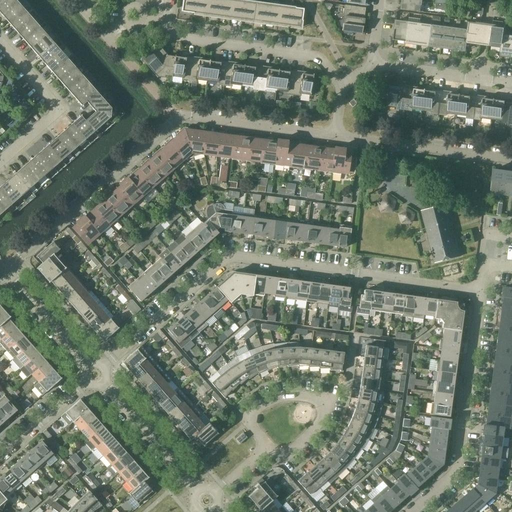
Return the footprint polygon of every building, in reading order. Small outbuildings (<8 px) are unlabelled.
[(18,2),(15,0),(3,0),(0,3),(0,12),(3,16),(18,2)] [(183,0),(182,12),(194,13),(195,0),(183,0)] [(195,0),(194,13),(206,15),(207,0),(195,0)] [(207,0),(206,15),(218,17),(219,0),(207,0)] [(219,0),(218,17),(230,18),(231,0),(219,0)] [(231,0),(230,18),(241,20),(244,1),(236,0),(231,0)] [(421,12),(422,1),(411,0),(402,0),(402,9),(421,12)] [(241,20),(253,21),(256,3),(244,1),(241,20)] [(25,11),(18,2),(3,16),(10,24),(25,11)] [(97,8),(99,11),(104,8),(105,7),(103,3),(102,4),(101,2),(99,3),(95,7),(97,8)] [(253,21),(265,23),(268,4),(256,3),(253,21)] [(265,23),(277,25),(280,6),(268,4),(265,23)] [(346,5),(345,11),(344,20),(340,21),(342,28),(342,31),(344,31),(345,33),(351,34),(351,32),(362,33),(365,13),(354,12),(354,6),(346,5)] [(277,25),(289,26),(292,7),(280,6),(277,25)] [(304,9),(292,7),(289,26),(301,28),(304,9)] [(32,19),(25,11),(10,24),(17,32),(32,19)] [(39,27),(32,19),(17,32),(24,40),(39,27)] [(393,40),(406,42),(408,23),(396,21),(393,40)] [(490,44),(490,45),(502,46),(504,35),(506,23),(493,21),(490,44)] [(469,22),(467,31),(468,31),(466,41),(467,41),(479,43),(481,24),(469,22)] [(420,24),(408,23),(406,42),(418,43),(420,24)] [(432,26),(420,24),(418,43),(430,45),(432,26)] [(444,27),(432,26),(430,45),(441,47),(444,27)] [(47,35),(39,27),(24,40),(31,48),(47,35)] [(456,29),(444,27),(441,47),(453,48),(456,29)] [(466,50),(467,41),(466,41),(468,31),(467,31),(456,29),(453,48),(466,50)] [(54,43),(47,35),(31,48),(38,57),(54,43)] [(511,36),(504,35),(502,46),(501,55),(511,56),(511,36)] [(172,77),(175,56),(175,57),(167,56),(160,48),(161,42),(155,42),(157,43),(148,51),(165,69),(164,75),(172,76),(172,77)] [(61,51),(54,43),(38,57),(46,65),(61,51)] [(68,59),(61,51),(46,65),(53,73),(68,59)] [(145,54),(140,58),(145,63),(143,65),(154,76),(155,75),(158,77),(157,76),(164,77),(164,75),(165,69),(148,51),(147,52),(149,54),(147,56),(145,54)] [(175,56),(172,77),(173,77),(173,76),(183,78),(183,80),(189,81),(189,84),(193,56),(192,57),(185,56),(185,58),(176,57),(176,56),(175,56)] [(207,82),(210,60),(209,60),(209,61),(200,60),(201,58),(193,57),(193,56),(189,84),(189,83),(196,84),(197,79),(207,81),(207,82)] [(75,67),(68,59),(53,73),(60,81),(75,67)] [(217,82),(217,84),(224,85),(223,86),(224,86),(227,61),(219,60),(219,63),(210,61),(210,60),(207,82),(207,81),(217,82)] [(241,85),(241,87),(244,65),(244,66),(235,65),(235,62),(228,61),(227,61),(224,86),(224,87),(224,85),(231,86),(231,84),(241,85)] [(258,91),(262,65),(261,66),(254,65),(254,67),(244,66),(245,65),(244,65),(241,87),(242,87),(242,85),(252,87),(252,89),(258,90),(258,91)] [(276,91),(279,70),(278,70),(278,71),(269,69),(270,67),(262,66),(262,65),(258,91),(259,91),(259,90),(265,91),(265,89),(276,90),(276,91)] [(82,76),(75,67),(60,81),(67,89),(82,76)] [(288,70),(288,72),(279,71),(279,70),(276,91),(276,90),(286,92),(286,94),(293,95),(292,96),(293,96),(296,70),(296,71),(288,70)] [(296,70),(293,96),(293,95),(300,96),(300,93),(310,95),(310,96),(311,96),(312,87),(314,87),(315,80),(313,80),(314,74),(313,74),(313,75),(304,74),(304,72),(297,71),(297,70),(296,70)] [(90,84),(82,76),(67,89),(74,97),(90,84)] [(97,92),(90,84),(74,97),(82,106),(87,102),(86,101),(97,92)] [(399,109),(405,110),(407,95),(408,86),(401,85),(400,87),(391,86),(391,85),(390,90),(388,90),(387,97),(389,97),(388,106),(388,107),(389,105),(399,107),(399,109)] [(416,87),(408,86),(407,95),(405,110),(412,111),(412,109),(423,110),(425,93),(425,91),(416,89),(416,87)] [(435,92),(425,91),(425,93),(423,110),(433,111),(433,113),(440,114),(443,90),(435,89),(435,92)] [(451,92),(443,90),(440,114),(446,115),(447,113),(457,115),(460,95),(450,94),(451,92)] [(111,108),(97,92),(86,101),(87,102),(96,112),(111,113),(111,108)] [(460,95),(457,115),(468,116),(467,118),(466,118),(465,126),(473,127),(474,119),(477,95),(470,94),(469,96),(460,95)] [(485,96),(477,95),(474,119),(481,120),(481,118),(492,119),(494,100),(485,99),(485,96)] [(357,104),(354,99),(349,103),(352,108),(357,104)] [(504,101),(494,100),(492,119),(502,121),(502,123),(509,124),(511,100),(504,99),(504,101)] [(96,112),(85,121),(94,132),(111,117),(111,113),(96,112)] [(81,116),(73,124),(86,139),(94,132),(85,121),(81,116)] [(73,124),(64,131),(78,146),(86,139),(73,124)] [(180,135),(173,140),(175,143),(174,143),(182,160),(193,157),(184,128),(179,133),(180,135)] [(191,129),(184,128),(193,157),(204,154),(201,135),(200,132),(192,131),(191,129)] [(207,131),(200,130),(200,132),(201,135),(204,154),(216,156),(216,138),(216,134),(208,133),(207,131)] [(64,131),(56,138),(70,153),(78,146),(64,131)] [(223,133),(216,132),(216,134),(216,138),(216,156),(221,156),(221,158),(229,159),(229,157),(232,158),(235,137),(232,137),(231,136),(223,135),(223,133)] [(232,158),(232,160),(241,161),(241,159),(246,160),(247,160),(249,144),(249,139),(241,138),(241,136),(235,135),(235,137),(232,158)] [(246,160),(246,162),(255,163),(255,161),(261,162),(263,146),(264,141),(255,140),(256,138),(250,137),(249,139),(249,144),(247,160),(246,160)] [(56,138),(48,145),(62,160),(70,153),(56,138)] [(168,145),(162,151),(164,154),(173,169),(182,160),(174,143),(175,143),(173,140),(173,138),(167,143),(168,145)] [(261,162),(260,164),(269,165),(270,163),(275,163),(275,164),(278,148),(277,148),(278,143),(270,142),(270,140),(264,139),(264,141),(263,146),(261,162)] [(275,163),(275,165),(284,167),(284,165),(289,165),(290,165),(292,150),(291,150),(292,145),(287,144),(287,142),(284,142),(278,141),(278,143),(277,148),(278,148),(275,164),(275,163)] [(289,165),(289,167),(298,169),(298,167),(304,167),(306,152),(306,147),(298,145),(298,143),(292,143),(292,145),(291,150),(292,150),(290,165),(289,165)] [(48,145),(40,152),(54,168),(62,160),(48,145)] [(304,167),(303,169),(312,170),(312,169),(318,169),(320,154),(320,153),(321,148),(312,147),(313,145),(307,145),(306,147),(306,152),(304,167)] [(318,169),(318,171),(326,172),(327,170),(332,171),(335,155),(334,155),(335,150),(327,149),(327,147),(321,147),(321,148),(320,153),(320,154),(318,169)] [(332,171),(332,173),(341,174),(341,172),(347,173),(347,172),(355,173),(356,160),(349,159),(349,157),(350,154),(350,152),(349,152),(344,152),(344,150),(341,149),(335,148),(335,150),(334,155),(335,155),(332,171)] [(156,156),(150,161),(153,165),(165,179),(170,174),(169,172),(173,169),(164,154),(162,151),(161,149),(155,154),(156,156)] [(40,152),(32,159),(45,175),(54,168),(40,152)] [(37,182),(45,175),(32,159),(24,167),(37,182)] [(145,165),(139,171),(142,174),(142,175),(153,187),(153,186),(157,183),(158,184),(165,179),(153,165),(150,161),(149,160),(144,164),(145,165)] [(24,167),(16,174),(29,189),(37,182),(24,167)] [(134,175),(128,180),(132,184),(131,184),(142,196),(146,192),(148,194),(154,188),(153,186),(153,187),(142,175),(142,174),(139,171),(138,169),(133,173),(134,175)] [(491,193),(502,194),(505,171),(494,170),(491,193)] [(511,172),(505,171),(502,194),(511,195),(511,172)] [(21,196),(29,189),(16,174),(7,181),(21,196)] [(121,186),(117,190),(121,193),(120,194),(131,206),(131,205),(135,202),(137,203),(143,197),(142,196),(131,184),(132,184),(128,180),(127,179),(122,183),(120,185),(121,186)] [(7,181),(0,187),(0,188),(13,203),(21,196),(7,181)] [(0,188),(0,205),(5,211),(13,203),(0,188)] [(113,194),(107,199),(110,203),(120,215),(125,211),(126,213),(133,207),(131,205),(131,206),(120,194),(121,193),(117,190),(116,188),(111,192),(113,194)] [(186,197),(190,194),(186,189),(182,193),(186,197)] [(102,203),(96,209),(99,212),(99,213),(109,225),(110,224),(114,221),(115,222),(122,216),(120,215),(110,203),(107,199),(105,198),(101,202),(102,203)] [(174,201),(169,205),(173,209),(173,210),(178,204),(175,200),(174,201)] [(173,210),(173,209),(169,205),(168,206),(165,202),(160,206),(163,210),(162,210),(167,215),(173,210)] [(232,215),(232,213),(232,211),(224,210),(225,210),(224,208),(222,205),(220,204),(218,203),(213,205),(220,227),(225,228),(224,230),(224,231),(230,232),(232,215)] [(447,204),(422,211),(435,263),(460,256),(447,204)] [(216,231),(220,227),(213,205),(208,206),(207,209),(206,210),(206,212),(207,216),(208,220),(203,224),(214,237),(218,233),(218,232),(216,231)] [(91,213),(85,218),(88,222),(99,234),(103,230),(104,232),(111,226),(110,224),(109,225),(99,213),(99,212),(96,209),(95,207),(90,211),(91,213)] [(243,214),(232,213),(232,215),(230,232),(241,233),(243,214)] [(241,233),(251,235),(254,216),(243,214),(241,233)] [(265,217),(254,216),(251,235),(262,236),(265,217)] [(74,228),(74,229),(77,232),(87,244),(92,240),(93,241),(100,235),(99,234),(88,222),(85,218),(84,217),(79,221),(77,223),(78,224),(74,228)] [(262,236),(273,238),(276,219),(265,217),(262,236)] [(152,220),(147,224),(151,228),(155,224),(157,223),(153,219),(152,220)] [(273,238),(284,239),(286,220),(276,219),(273,238)] [(297,224),(298,224),(298,222),(286,220),(284,239),(294,240),(297,224)] [(206,244),(214,237),(203,224),(202,222),(193,230),(206,244)] [(305,242),(316,243),(318,224),(307,223),(307,225),(305,242)] [(143,228),(142,229),(145,233),(146,232),(151,228),(147,224),(143,228)] [(294,240),(305,242),(307,225),(298,224),(297,224),(294,240)] [(330,226),(318,224),(316,243),(327,245),(329,228),(330,228),(330,226)] [(340,230),(337,246),(346,247),(346,242),(349,243),(351,229),(352,226),(340,224),(339,227),(339,230),(340,230)] [(66,231),(71,237),(74,234),(69,229),(69,228),(65,231),(66,232),(66,231)] [(327,245),(337,246),(340,230),(339,230),(330,228),(329,228),(327,245)] [(193,230),(185,237),(198,251),(206,244),(193,230)] [(183,234),(175,241),(189,258),(198,251),(185,237),(183,234)] [(130,239),(126,243),(129,247),(134,243),(135,242),(131,238),(130,239)] [(175,241),(166,249),(181,265),(189,258),(175,241)] [(32,256),(40,265),(41,266),(53,254),(54,255),(60,249),(53,242),(45,249),(43,247),(32,256)] [(121,247),(120,248),(123,252),(125,251),(129,247),(126,243),(121,247)] [(173,273),(181,265),(166,249),(158,256),(160,258),(162,260),(173,273)] [(89,252),(86,255),(91,260),(95,257),(94,257),(89,252)] [(59,261),(54,255),(53,254),(41,266),(40,265),(36,269),(43,276),(59,261)] [(95,258),(95,257),(91,260),(96,266),(99,263),(95,258)] [(122,258),(120,261),(124,265),(128,262),(124,257),(122,258)] [(50,281),(66,268),(69,264),(64,258),(59,261),(43,276),(49,283),(51,281),(50,281)] [(108,258),(104,263),(107,267),(112,262),(108,258)] [(160,258),(152,265),(165,280),(173,273),(162,260),(160,258)] [(91,260),(88,263),(93,269),(96,266),(91,260)] [(69,264),(66,268),(50,281),(51,281),(58,290),(73,276),(76,274),(69,266),(70,265),(69,264)] [(152,265),(144,273),(157,287),(165,280),(152,265)] [(102,272),(106,277),(110,275),(110,274),(109,275),(105,269),(102,272)] [(144,273),(136,280),(149,294),(157,287),(144,273)] [(228,277),(217,287),(229,301),(229,302),(232,305),(241,298),(233,273),(231,275),(231,277),(230,279),(228,277)] [(252,299),(253,294),(255,276),(240,274),(240,276),(238,275),(237,273),(233,273),(241,298),(252,299)] [(76,274),(73,276),(58,290),(65,298),(83,283),(76,274)] [(110,275),(106,277),(106,278),(107,278),(111,283),(115,280),(110,275)] [(264,296),(265,294),(264,293),(266,277),(255,276),(253,294),(264,296)] [(277,278),(266,277),(264,293),(265,294),(274,295),(275,295),(277,278)] [(288,280),(277,278),(275,295),(274,295),(274,297),(285,299),(288,280)] [(149,294),(136,280),(128,287),(140,301),(149,294)] [(285,299),(296,300),(298,281),(288,280),(285,299)] [(296,300),(307,302),(309,283),(298,281),(296,300)] [(65,298),(73,307),(88,294),(91,291),(83,283),(65,298)] [(307,302),(317,303),(320,284),(309,283),(307,302)] [(331,286),(320,284),(317,303),(328,305),(328,302),(331,286)] [(120,286),(117,289),(121,294),(121,295),(122,295),(125,292),(124,292),(120,286)] [(331,286),(328,302),(328,305),(328,306),(338,308),(339,304),(341,287),(331,286)] [(221,309),(229,302),(229,301),(217,287),(209,294),(221,309)] [(339,304),(338,308),(337,311),(351,313),(352,306),(350,306),(352,294),(349,293),(350,288),(341,287),(339,304)] [(373,291),(364,290),(364,295),(361,295),(359,307),(357,307),(356,313),(370,315),(370,310),(373,291)] [(91,291),(88,294),(73,307),(81,315),(98,300),(91,291)] [(375,311),(381,312),(383,293),(373,291),(370,310),(370,315),(374,316),(375,311)] [(383,293),(381,312),(392,313),(394,294),(383,293)] [(213,316),(221,309),(209,294),(201,301),(213,316)] [(405,296),(394,294),(392,313),(402,315),(403,312),(405,296)] [(416,297),(405,296),(403,312),(402,315),(402,316),(413,318),(413,314),(416,297)] [(426,299),(416,297),(413,314),(413,318),(423,319),(424,315),(426,299)] [(437,300),(426,299),(424,315),(435,316),(435,317),(437,300)] [(106,308),(98,300),(81,315),(88,324),(103,311),(106,308)] [(126,306),(134,315),(140,309),(132,300),(126,306)] [(435,317),(435,316),(434,319),(439,319),(440,319),(443,323),(442,323),(441,328),(444,329),(444,328),(460,331),(464,304),(437,300),(435,317)] [(193,309),(205,323),(213,316),(201,301),(193,309)] [(511,308),(504,307),(502,318),(511,319),(511,308)] [(106,308),(103,311),(88,324),(96,333),(111,319),(113,317),(106,308)] [(250,309),(252,315),(249,318),(260,320),(262,310),(251,308),(250,309)] [(193,309),(184,316),(197,330),(199,333),(208,326),(205,323),(193,309)] [(10,317),(4,310),(0,313),(0,325),(8,318),(9,318),(10,317)] [(114,316),(113,317),(111,319),(96,333),(103,341),(103,342),(119,328),(115,324),(119,320),(114,316)] [(199,333),(197,330),(184,316),(176,323),(189,337),(192,340),(200,333),(199,333)] [(0,338),(1,340),(16,327),(9,318),(8,318),(0,325),(0,338)] [(511,330),(511,319),(502,318),(501,329),(511,330)] [(192,340),(189,337),(176,323),(168,330),(169,332),(176,339),(174,341),(181,349),(192,340)] [(246,326),(240,331),(244,335),(250,330),(246,326)] [(23,335),(16,327),(1,340),(0,340),(0,343),(6,350),(8,348),(23,335)] [(444,328),(444,329),(442,339),(459,341),(460,331),(444,328)] [(511,341),(511,330),(501,329),(500,339),(511,341)] [(157,333),(161,338),(164,335),(160,330),(156,333),(157,333)] [(238,340),(244,335),(240,331),(234,336),(238,340)] [(169,332),(168,333),(174,341),(176,339),(169,332)] [(31,344),(23,335),(8,348),(6,350),(13,359),(16,357),(31,344)] [(441,350),(458,352),(459,341),(442,339),(440,338),(439,350),(441,351),(441,350)] [(375,340),(374,346),(366,346),(365,351),(365,357),(383,359),(387,360),(388,349),(384,348),(385,341),(374,339),(374,340),(375,340)] [(511,352),(511,341),(500,339),(498,350),(511,352)] [(167,344),(172,350),(175,347),(170,342),(167,344)] [(286,343),(287,348),(288,365),(287,366),(288,367),(298,365),(299,347),(299,343),(299,342),(286,343)] [(286,343),(274,344),(274,349),(278,367),(277,367),(278,368),(287,366),(288,365),(287,348),(286,343)] [(304,343),(299,343),(299,347),(298,365),(298,367),(308,366),(309,366),(311,348),(307,348),(304,348),(304,343)] [(38,352),(31,344),(16,357),(13,359),(12,360),(20,369),(23,366),(38,352)] [(261,347),(263,352),(268,369),(267,369),(268,371),(277,367),(278,367),(274,349),(274,344),(261,347)] [(311,348),(309,366),(308,366),(308,367),(319,367),(322,350),(323,345),(312,344),(311,348)] [(123,363),(130,372),(149,354),(141,345),(137,349),(122,363),(123,363)] [(224,346),(217,351),(221,355),(227,350),(224,346)] [(175,347),(172,350),(177,356),(180,353),(175,347)] [(258,374),(267,369),(268,369),(263,352),(261,347),(249,351),(251,357),(258,373),(257,373),(258,374)] [(333,351),(322,350),(319,367),(319,369),(329,369),(330,369),(333,351)] [(456,363),(458,352),(441,350),(441,351),(440,360),(440,361),(456,363)] [(511,362),(511,352),(498,350),(497,361),(511,362)] [(215,361),(221,355),(217,351),(211,356),(215,361)] [(258,373),(251,357),(249,351),(237,357),(240,362),(249,377),(248,378),(249,379),(257,373),(258,373)] [(344,353),(333,351),(330,369),(329,369),(330,370),(340,370),(340,372),(341,372),(344,353)] [(46,361),(38,352),(23,366),(20,369),(19,369),(27,378),(31,374),(46,361)] [(149,354),(130,372),(137,380),(157,363),(149,354)] [(227,364),(230,368),(240,383),(239,383),(240,384),(248,378),(249,377),(240,362),(237,357),(227,364)] [(387,360),(383,359),(365,357),(364,364),(364,368),(385,370),(387,360)] [(436,372),(438,372),(438,371),(455,374),(456,363),(440,361),(440,360),(437,360),(436,372)] [(38,383),(54,369),(46,361),(31,374),(38,382),(38,383)] [(511,373),(511,362),(497,361),(495,372),(511,373)] [(145,389),(160,375),(164,372),(157,363),(137,380),(145,389)] [(204,363),(198,368),(202,372),(208,367),(204,363)] [(187,367),(183,371),(188,376),(192,372),(192,373),(195,370),(190,365),(190,364),(187,367)] [(232,391),(239,383),(240,383),(230,368),(227,364),(217,372),(232,389),(231,390),(232,391)] [(363,373),(362,378),(380,381),(384,381),(385,370),(364,368),(363,373)] [(54,369),(38,383),(34,387),(42,396),(62,378),(61,378),(54,369)] [(437,382),(453,384),(455,374),(438,371),(438,372),(437,381),(437,382)] [(172,380),(164,372),(160,375),(145,389),(153,397),(168,384),(171,381),(172,380)] [(208,379),(212,383),(224,398),(231,390),(232,389),(217,372),(208,379)] [(511,384),(511,373),(495,372),(494,382),(511,384)] [(197,379),(202,384),(205,381),(205,382),(200,376),(197,379)] [(378,391),(380,381),(362,378),(361,385),(360,389),(378,391)] [(160,406),(175,393),(178,389),(171,381),(168,384),(153,397),(160,406)] [(205,381),(202,384),(202,385),(202,384),(207,390),(210,387),(205,382),(205,381)] [(435,393),(452,395),(453,384),(437,382),(437,381),(434,381),(433,393),(435,393)] [(511,395),(511,384),(494,382),(492,393),(511,395)] [(9,393),(10,393),(13,391),(13,390),(12,390),(8,385),(5,387),(9,393)] [(179,388),(178,389),(175,393),(160,406),(168,414),(183,401),(187,397),(179,388)] [(359,396),(358,399),(376,403),(382,404),(384,392),(378,391),(360,389),(360,391),(359,394),(359,396)] [(217,402),(220,399),(215,393),(212,396),(217,401),(217,402)] [(435,393),(434,403),(450,406),(452,395),(435,393)] [(511,406),(511,395),(492,393),(491,404),(511,406)] [(4,396),(0,399),(0,407),(8,417),(17,410),(4,396)] [(187,397),(183,401),(168,414),(175,423),(195,406),(187,397)] [(69,426),(73,422),(72,422),(73,422),(88,408),(80,400),(81,400),(80,399),(65,413),(64,413),(61,416),(69,426)] [(225,404),(220,399),(217,402),(222,407),(225,404)] [(382,404),(376,403),(358,399),(356,405),(355,409),(379,416),(382,404)] [(23,402),(20,405),(25,410),(25,411),(28,408),(28,407),(28,408),(23,402)] [(434,403),(432,402),(430,414),(449,417),(450,406),(434,403)] [(511,417),(511,406),(491,404),(489,415),(511,417)] [(175,423),(183,432),(198,419),(202,415),(195,406),(175,423)] [(0,424),(8,417),(0,407),(0,424)] [(73,422),(80,430),(95,417),(88,408),(73,422),(72,422),(73,422),(73,423),(73,422)] [(353,415),(352,418),(369,426),(374,428),(379,416),(355,409),(354,412),(353,415)] [(488,426),(505,428),(511,429),(511,419),(511,417),(489,415),(488,425),(488,426)] [(103,425),(95,417),(80,430),(88,439),(103,425)] [(430,427),(432,427),(447,429),(447,430),(449,430),(450,420),(431,417),(430,427)] [(348,428),(364,436),(369,439),(374,428),(369,426),(352,418),(351,421),(349,424),(348,428)] [(205,427),(198,419),(183,432),(190,440),(190,441),(195,437),(195,436),(205,427)] [(209,423),(205,427),(195,436),(195,437),(204,447),(218,434),(209,423)] [(504,436),(505,428),(488,426),(488,425),(486,424),(485,435),(487,435),(487,433),(487,434),(503,436),(504,436)] [(91,451),(110,434),(103,425),(88,439),(84,442),(91,451)] [(432,427),(430,437),(446,440),(447,430),(447,429),(432,427)] [(348,428),(346,431),(343,434),(342,436),(362,449),(363,450),(369,439),(364,436),(348,428)] [(51,435),(46,430),(42,433),(43,433),(48,438),(51,435)] [(236,439),(240,444),(247,438),(243,433),(236,439)] [(504,436),(503,436),(487,434),(487,433),(487,435),(485,445),(503,447),(504,436)] [(91,451),(98,460),(103,456),(118,443),(110,434),(91,451)] [(354,459),(362,449),(342,436),(339,440),(336,445),(351,456),(354,459)] [(444,450),(446,440),(430,437),(429,448),(444,450)] [(34,448),(46,463),(55,455),(42,441),(34,448)] [(390,441),(386,449),(391,451),(395,443),(390,441)] [(125,451),(118,443),(103,456),(110,464),(125,451)] [(354,459),(351,456),(336,445),(333,449),(330,452),(347,468),(354,459)] [(508,448),(503,447),(485,445),(484,456),(501,458),(501,457),(507,458),(508,448)] [(66,453),(61,447),(58,450),(63,456),(66,453)] [(38,470),(46,463),(34,448),(25,456),(38,470)] [(429,448),(428,456),(443,464),(444,450),(429,448)] [(118,473),(133,460),(125,451),(110,464),(111,465),(106,468),(114,477),(118,473)] [(326,456),(322,459),(338,477),(347,468),(330,452),(326,456)] [(382,452),(376,457),(380,461),(386,456),(382,452)] [(38,470),(25,456),(17,463),(30,477),(38,470)] [(428,456),(421,462),(432,474),(443,464),(428,456)] [(500,469),(501,458),(484,456),(482,466),(500,469)] [(374,467),(380,461),(376,457),(370,462),(374,467)] [(314,467),(326,480),(330,484),(338,477),(322,459),(314,467)] [(125,482),(140,468),(133,460),(118,473),(125,482)] [(424,481),(432,474),(421,462),(413,469),(424,481)] [(20,482),(20,483),(21,485),(30,477),(17,463),(9,470),(20,482)] [(76,464),(73,467),(78,473),(81,470),(76,465),(76,464)] [(482,466),(481,477),(498,479),(500,469),(482,466)] [(73,473),(68,467),(63,471),(58,476),(63,482),(73,473)] [(314,467),(306,474),(318,487),(326,480),(314,467)] [(125,482),(133,490),(133,491),(144,481),(144,482),(149,477),(148,477),(140,468),(125,482)] [(416,487),(424,481),(413,469),(406,476),(405,476),(415,488),(416,487)] [(20,482),(9,470),(1,477),(12,489),(13,489),(20,483),(20,482)] [(355,476),(358,480),(365,474),(361,470),(355,476)] [(321,491),(318,487),(306,474),(298,481),(310,495),(312,498),(321,491)] [(417,489),(416,487),(415,488),(405,476),(406,476),(405,474),(397,481),(398,483),(398,482),(409,494),(408,494),(409,496),(417,489)] [(75,476),(69,481),(73,485),(79,480),(75,476)] [(285,479),(290,484),(293,481),(288,476),(285,479)] [(352,485),(358,480),(355,476),(349,481),(352,485)] [(0,492),(5,498),(6,498),(14,491),(13,489),(12,489),(1,477),(0,477),(0,492)] [(496,493),(498,479),(481,477),(480,484),(496,493)] [(88,484),(88,485),(94,491),(97,488),(91,481),(88,484)] [(133,490),(129,494),(138,504),(153,492),(144,482),(144,481),(133,491),(133,490)] [(298,487),(293,481),(290,484),(294,490),(298,487)] [(248,497),(254,503),(270,489),(265,482),(264,482),(259,486),(258,485),(258,484),(254,487),(255,487),(257,488),(247,497),(248,497)] [(401,501),(408,494),(409,494),(398,482),(398,483),(390,489),(401,501)] [(480,484),(474,489),(486,503),(496,493),(480,484)] [(337,492),(340,496),(346,491),(343,486),(337,492)] [(387,486),(379,493),(382,497),(392,508),(401,501),(390,489),(387,486)] [(62,487),(56,493),(60,497),(66,491),(62,487)] [(270,501),(271,502),(277,496),(277,495),(276,496),(270,489),(254,503),(260,510),(270,501)] [(478,510),(486,503),(474,489),(466,497),(478,510)] [(102,506),(89,491),(81,499),(92,511),(93,511),(102,506)] [(0,509),(9,502),(6,498),(5,498),(0,492),(0,509)] [(334,501),(340,496),(337,492),(330,497),(334,501)] [(53,502),(60,497),(56,493),(50,498),(53,502)] [(300,496),(305,501),(308,498),(303,493),(300,496)] [(388,511),(392,508),(382,497),(379,493),(371,500),(374,504),(381,511),(388,511)] [(458,504),(465,511),(475,511),(478,510),(466,497),(458,504)] [(106,498),(106,499),(103,501),(103,502),(104,502),(108,507),(111,504),(107,499),(106,498)] [(313,504),(308,498),(305,501),(309,507),(313,504)] [(77,511),(93,511),(92,511),(81,499),(72,507),(77,511)] [(275,511),(278,510),(278,509),(271,502),(270,501),(260,510),(256,511),(275,511)] [(326,501),(320,506),(323,511),(330,505),(326,501)]
